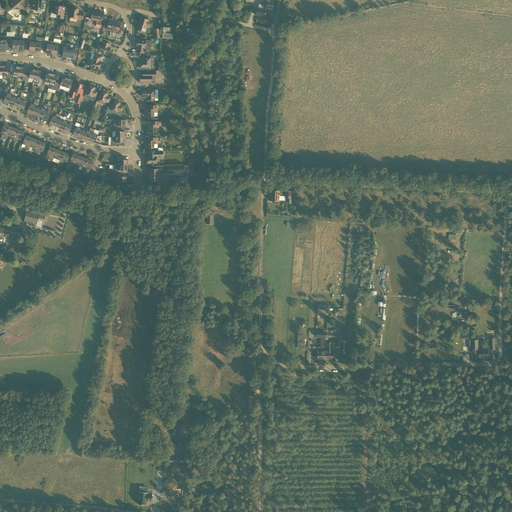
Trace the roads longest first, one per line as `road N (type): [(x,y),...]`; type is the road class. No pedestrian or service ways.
road 1 (unclassified): [(262,183),(259,353),(303,369),(502,363)]
road 2 (unclassified): [(511,191),(262,183)]
road 3 (track): [(511,362),(502,363),(506,191)]
road 4 (track): [(259,353),(258,511)]
road 5 (track): [(262,183),(273,30)]
road 6 (residential): [(273,30),(137,10),(126,15)]
road 7 (track): [(468,511),(469,364)]
road 8 (residential): [(136,151),(68,142),(0,110)]
road 9 (residential): [(0,166),(81,189),(138,191)]
road 10 (track): [(364,505),(365,367)]
road 11 (residential): [(138,191),(262,183)]
